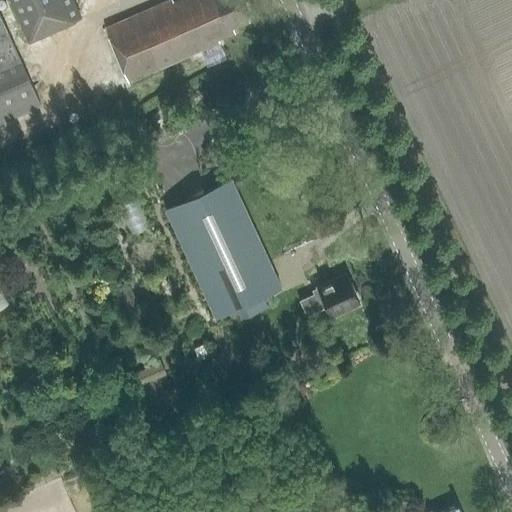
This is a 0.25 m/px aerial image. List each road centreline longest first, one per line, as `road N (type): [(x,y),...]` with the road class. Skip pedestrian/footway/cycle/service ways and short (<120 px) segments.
road 1 (tertiary): [(511,487),(296,20)]
road 2 (track): [(296,20),(0,157)]
